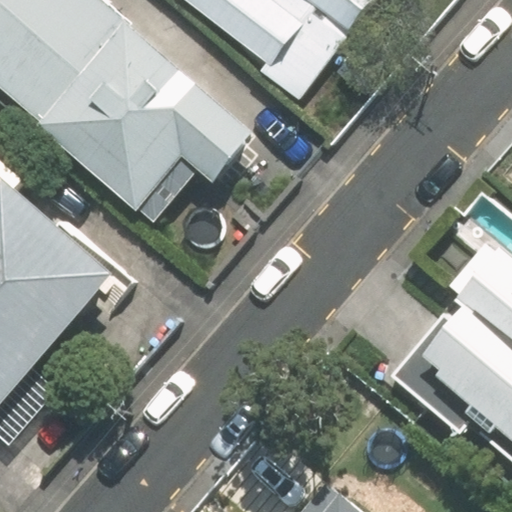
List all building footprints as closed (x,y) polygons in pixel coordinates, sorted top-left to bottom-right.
[(0,0),(0,82),(44,121),(130,21),(105,0),(0,0)] [(190,0),(275,64),(307,22),(278,0),(190,0)] [(321,0),(359,28),(379,0),(321,0)] [(41,123),(144,211),(192,156),(219,179),(259,133),(130,21),(44,121),(41,123)] [(9,176),(0,186),(0,413),(121,274),(9,176)] [(511,254),(502,247),(397,373),(470,434),(479,422),(511,449),(511,254)] [(309,511),(287,493),(271,511),(369,511),(338,486),(316,511),(309,511)]
